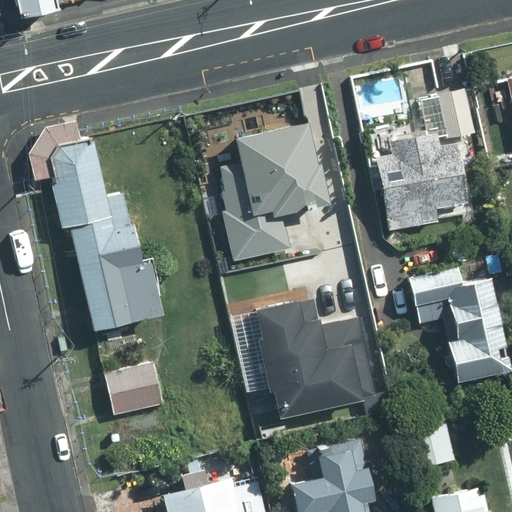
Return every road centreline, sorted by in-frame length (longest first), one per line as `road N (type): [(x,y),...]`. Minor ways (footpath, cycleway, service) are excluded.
road 1 (secondary): [(0,84),(383,0)]
road 2 (residential): [(51,511),(0,281)]
